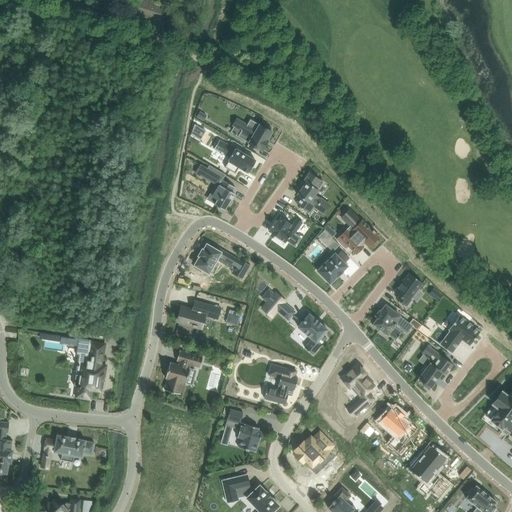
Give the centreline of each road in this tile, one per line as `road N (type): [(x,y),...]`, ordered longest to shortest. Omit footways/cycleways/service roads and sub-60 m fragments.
road 1 (residential): [(131,420),(175,258),(199,225),(228,230)]
road 2 (residential): [(228,230),(276,146),(300,163),(249,243)]
road 3 (residential): [(430,415),(483,340),(509,362),(446,431)]
road 4 (residential): [(308,511),(274,472),(273,451),(349,331)]
road 5 (residential): [(325,305),(382,251),(397,265),(349,331)]
